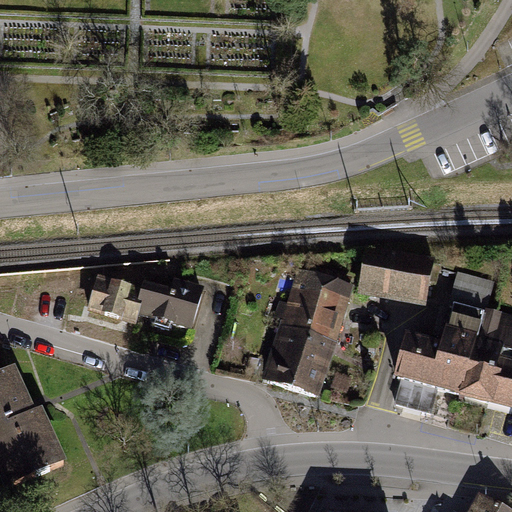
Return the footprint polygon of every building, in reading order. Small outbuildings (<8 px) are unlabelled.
[(440,262),(370,248),(360,296),(431,310),(440,262)] [(356,284),(301,268),(283,326),(339,343),(356,284)] [(138,327),(141,317),(148,292),(99,277),(88,312),(138,327)] [(150,286),(148,292),(141,317),(193,333),(205,292),(176,283),(173,293),(150,286)] [(485,337),(468,400),(511,412),(511,316),(491,310),(485,337)] [(339,343),(283,326),(275,355),(330,372),(339,343)] [(468,400),(485,337),(452,329),(447,347),(410,339),(401,382),(468,400)] [(330,372),(275,355),(266,382),(322,398),(330,372)] [(18,367),(0,375),(0,478),(6,492),(69,464),(45,409),(37,412),(18,367)] [(510,511),(483,498),(474,511),(510,511)]
